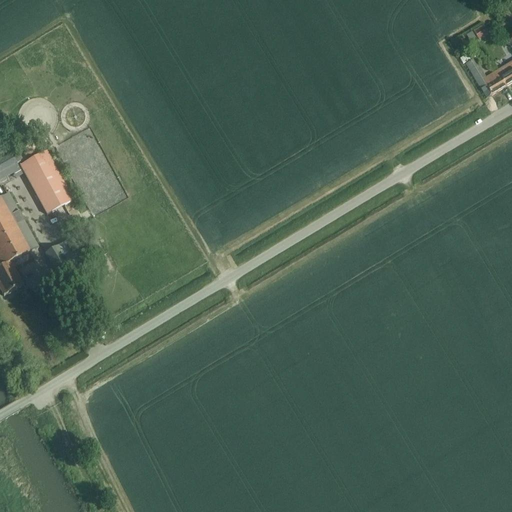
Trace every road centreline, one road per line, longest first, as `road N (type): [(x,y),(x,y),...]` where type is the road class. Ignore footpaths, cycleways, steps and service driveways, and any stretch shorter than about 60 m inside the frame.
road 1 (unclassified): [(0,417),(511,108)]
road 2 (track): [(99,511),(45,389)]
